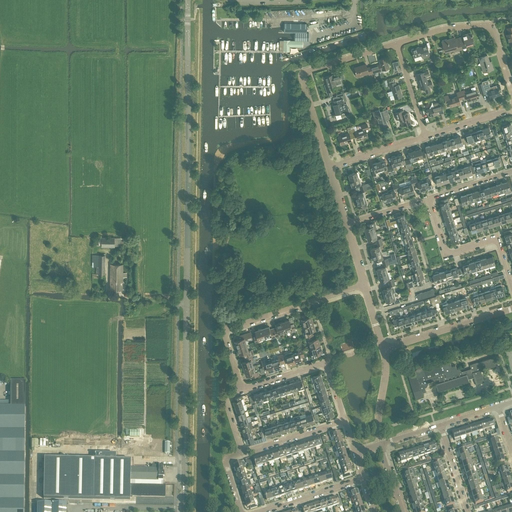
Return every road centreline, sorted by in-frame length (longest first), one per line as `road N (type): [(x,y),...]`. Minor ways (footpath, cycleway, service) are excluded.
road 1 (tertiary): [(185,511),(188,0)]
road 2 (residential): [(241,390),(225,329),(365,283)]
road 3 (residential): [(329,166),(303,76),(396,44)]
road 4 (residential): [(511,286),(496,238),(446,254),(428,198)]
road 5 (residential): [(384,349),(511,308)]
